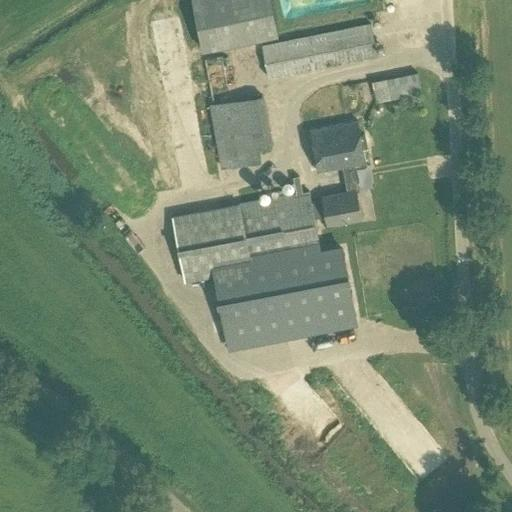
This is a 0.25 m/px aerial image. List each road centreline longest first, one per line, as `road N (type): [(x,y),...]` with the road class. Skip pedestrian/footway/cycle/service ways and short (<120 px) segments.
road 1 (unclassified): [(511,472),(482,404),(473,355),(448,0)]
road 2 (unclassified): [(196,511),(0,357)]
